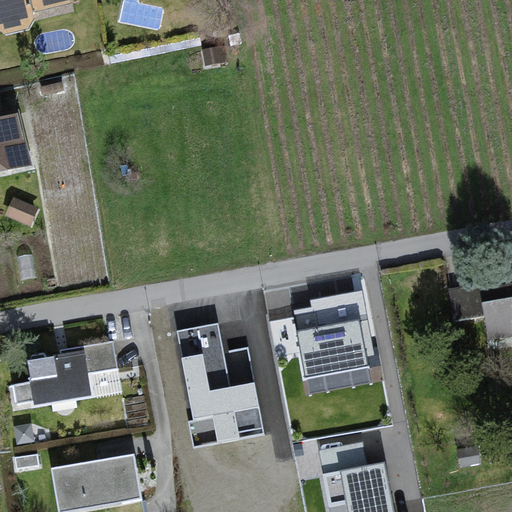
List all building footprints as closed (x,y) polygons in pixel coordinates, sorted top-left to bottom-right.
[(72,0),(0,0),(0,32),(8,38),(34,34),(39,24),(37,17),(75,8),(72,0)] [(223,46),(201,49),(204,70),(226,67),(223,46)] [(0,176),(30,169),(18,116),(0,120),(0,176)] [(8,212),(33,217),(36,200),(11,196),(8,212)] [(511,274),(483,280),(494,342),(511,338),(511,274)] [(486,319),(479,285),(449,292),(457,326),(486,319)] [(364,290),(309,299),(310,306),(292,309),(303,373),(376,361),(364,290)] [(218,323),(179,329),(195,419),(189,420),(194,448),(264,436),(249,346),(223,350),(218,323)] [(87,351),(88,358),(32,367),(35,387),(16,390),(19,407),(37,404),(38,411),(125,397),(116,347),(87,351)] [(364,445),(321,453),(332,511),(349,508),(349,511),(394,511),(386,469),(369,472),(364,445)] [(479,446),(457,451),(461,469),(483,464),(479,446)] [(139,462),(55,475),(60,511),(97,511),(146,504),(139,462)]
